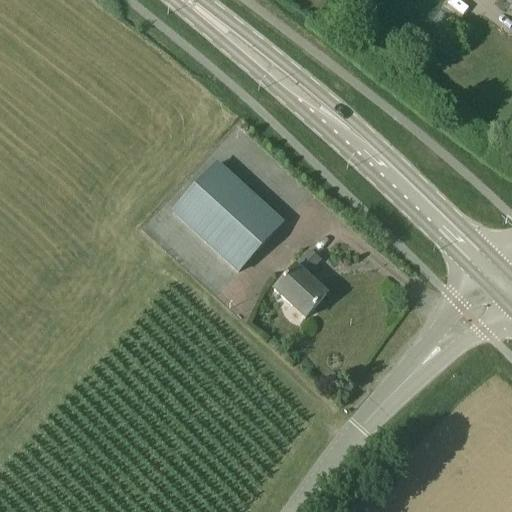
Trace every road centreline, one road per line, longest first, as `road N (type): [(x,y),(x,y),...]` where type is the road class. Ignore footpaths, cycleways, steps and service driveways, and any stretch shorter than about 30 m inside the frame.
road 1 (secondary): [(504,284),(314,107),(175,0)]
road 2 (unclassified): [(303,511),(370,416),(504,284)]
